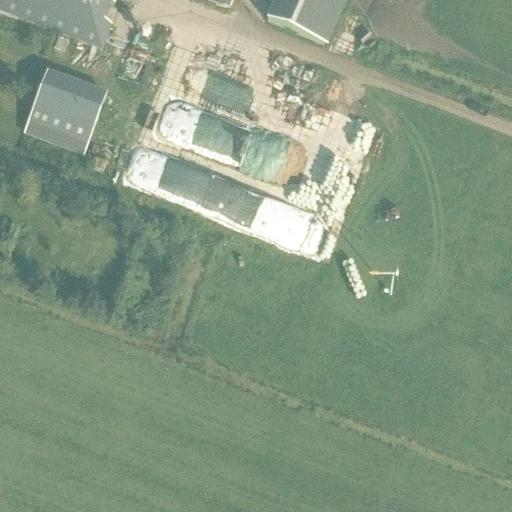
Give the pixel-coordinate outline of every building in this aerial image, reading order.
[(0,0),(0,14),(101,53),(111,26),(103,24),(111,5),(115,6),(116,0),(0,0)] [(201,0),(229,10),(232,0),(201,0)] [(328,37),(341,0),(270,0),(265,15),(328,37)] [(172,28),(127,185),(156,194),(167,156),(176,158),(211,39),(172,28)] [(58,40),(53,51),(63,55),(68,43),(58,40)] [(286,102),(298,71),(276,62),(264,93),(286,102)] [(46,74),(27,124),(87,147),(106,97),(46,74)] [(200,137),(235,144),(246,85),(212,78),(200,137)] [(284,123),(269,123),(269,137),(284,136),(284,123)] [(241,137),(214,228),(257,241),(278,169),(266,166),(272,146),(241,137)]
